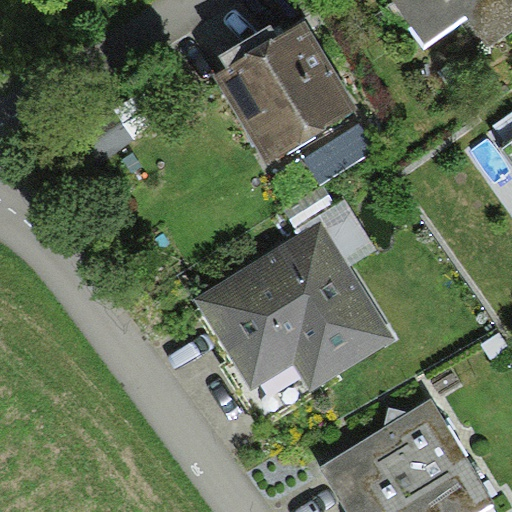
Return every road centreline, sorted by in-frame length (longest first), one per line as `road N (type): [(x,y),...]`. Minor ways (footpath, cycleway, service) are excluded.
road 1 (residential): [(0,221),(97,325),(235,511)]
road 2 (residential): [(191,0),(0,116)]
